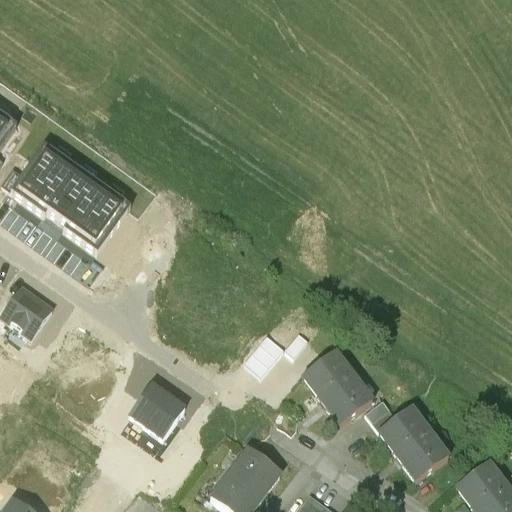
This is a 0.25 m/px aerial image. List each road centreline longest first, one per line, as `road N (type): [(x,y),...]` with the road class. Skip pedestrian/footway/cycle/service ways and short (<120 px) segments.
road 1 (residential): [(0,256),(216,397)]
road 2 (residential): [(279,435),(391,511)]
